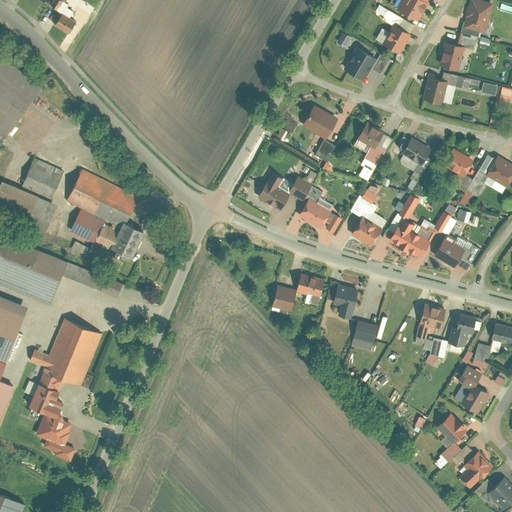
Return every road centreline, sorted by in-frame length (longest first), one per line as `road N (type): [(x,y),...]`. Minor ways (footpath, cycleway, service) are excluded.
road 1 (unclassified): [(71,511),(203,204)]
road 2 (unclassified): [(0,8),(147,161),(203,204)]
road 3 (residential): [(203,204),(292,242),(465,289)]
road 4 (unclassified): [(203,204),(283,66)]
road 5 (residential): [(511,137),(380,103)]
road 6 (residential): [(443,0),(380,103)]
